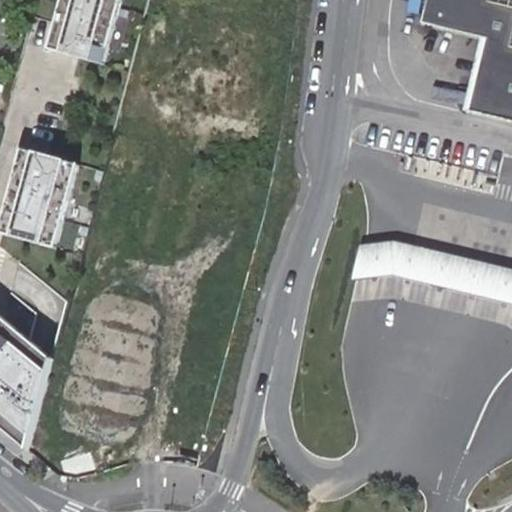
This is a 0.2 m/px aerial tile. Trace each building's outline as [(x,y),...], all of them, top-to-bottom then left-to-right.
[(122,0),(64,0),(51,54),(105,67),(122,0)] [(511,0),(424,0),(419,23),(484,39),(466,111),(511,122),(511,0)] [(79,167),(22,152),(0,231),(0,235),(55,251),(79,167)] [(439,303),(511,319),(511,284),(447,268),(391,255),(360,256),(351,290),(377,288),(439,303)] [(52,362),(0,317),(0,427),(29,452),(52,362)]
